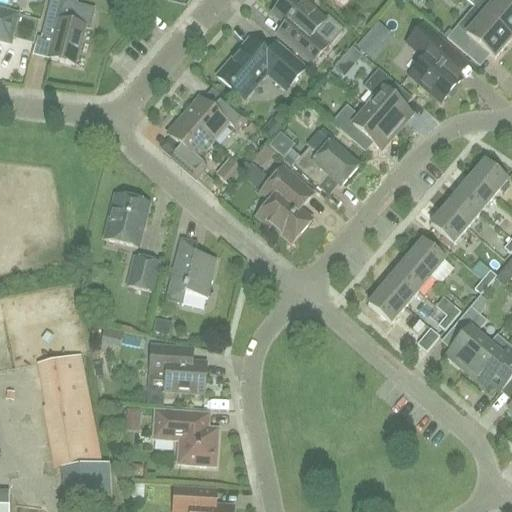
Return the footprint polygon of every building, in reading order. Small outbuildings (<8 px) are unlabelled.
[(74,67),(84,28),(71,25),(77,4),(61,0),(50,0),(43,32),(55,36),(48,60),(74,67)] [(136,0),(119,0),(117,10),(133,14),(136,0)] [(324,23),(297,0),(285,0),(271,16),(284,27),(276,36),(293,50),(311,66),(326,48),(313,37),(324,23)] [(511,41),(511,40),(511,7),(510,6),(511,2),(511,0),(480,0),(473,8),(511,41)] [(473,8),(464,20),(446,40),(465,57),(476,45),(494,61),(511,41),(473,8)] [(0,43),(10,46),(18,16),(0,11),(0,43)] [(391,38),(377,26),(355,51),(369,63),(391,38)] [(457,79),(468,67),(422,27),(406,45),(424,60),(409,77),(441,105),(461,82),(457,79)] [(266,59),(248,43),(218,78),(244,101),(266,76),(285,92),(304,71),(277,47),(266,59)] [(27,66),(28,52),(7,52),(7,65),(27,66)] [(396,134),(411,116),(389,97),(397,88),(378,71),(362,89),(376,100),(367,110),(396,134)] [(217,117),(198,100),(182,119),(212,145),(228,127),(236,135),(247,122),(228,105),(217,117)] [(346,108),(331,125),(350,142),(358,133),(380,153),(396,134),(367,110),(359,119),(346,108)] [(186,153),(175,165),(195,182),(205,170),(197,163),(212,145),(182,119),(167,137),(186,153)] [(308,149),(293,167),(313,185),(322,174),(340,189),(358,169),(329,145),(318,158),(308,149)] [(493,200),(506,184),(483,164),(469,180),(493,200)] [(270,203),(256,219),(270,232),(272,230),(291,246),(311,223),(299,212),(312,197),(282,171),(261,195),(270,203)] [(479,215),(493,200),(469,180),(456,195),(479,215)] [(336,189),(330,199),(343,208),(350,197),(336,189)] [(466,230),(479,215),(456,195),(443,211),(466,230)] [(104,241),(137,249),(148,206),(115,197),(104,241)] [(443,211),(430,227),(453,246),(466,230),(443,211)] [(181,242),(166,302),(182,306),(185,295),(207,301),(217,262),(194,256),(197,246),(181,242)] [(510,257),(511,254),(511,242),(503,252),(510,257)] [(430,279),(444,263),(421,243),(407,259),(430,279)] [(128,288),(151,294),(158,265),(135,259),(128,288)] [(417,295),(430,279),(407,259),(394,275),(417,295)] [(481,283),(488,289),(496,280),(489,274),(481,283)] [(394,275),(381,290),(404,310),(409,304),(415,310),(423,300),(417,295),(394,275)] [(488,289),(481,283),(473,293),(480,298),(488,289)] [(390,326),(404,310),(381,290),(367,306),(390,326)] [(435,310),(446,319),(453,325),(460,315),(454,310),(443,301),(435,310)] [(445,357),(465,374),(488,347),(475,336),(486,323),(470,309),(452,331),(461,338),(449,352),(445,357)] [(444,334),(453,325),(446,319),(438,329),(444,334)] [(416,348),(426,356),(439,340),(430,332),(416,348)] [(511,379),(511,350),(496,337),(488,347),(465,374),(484,391),(487,388),(497,397),(511,379)] [(164,393),(204,396),(206,366),(192,365),(193,350),(151,347),(149,363),(148,378),(165,378),(164,393)] [(54,473),(60,472),(63,511),(102,511),(111,511),(108,466),(100,466),(79,358),(37,366),(46,409),(42,410),(54,473)] [(217,432),(209,431),(210,417),(191,415),(155,413),(153,441),(179,442),(177,466),(215,469),(217,432)] [(215,507),(217,493),(174,490),(172,511),(232,511),(233,508),(215,507)] [(0,511),(8,511),(9,494),(0,493),(0,511)]
